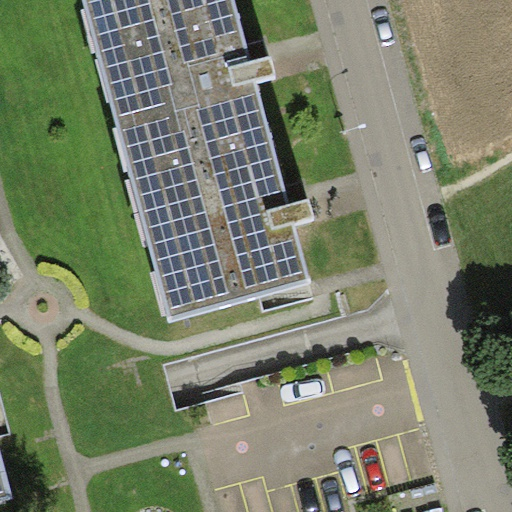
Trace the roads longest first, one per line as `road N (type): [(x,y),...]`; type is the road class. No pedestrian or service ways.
road 1 (residential): [(369,0),(490,511)]
road 2 (unknown): [(0,315),(34,334),(72,316),(121,343),(165,348),(304,308),(319,285),(335,279),(432,259)]
